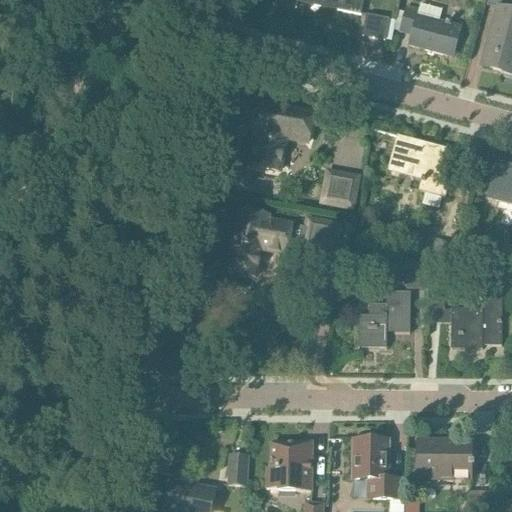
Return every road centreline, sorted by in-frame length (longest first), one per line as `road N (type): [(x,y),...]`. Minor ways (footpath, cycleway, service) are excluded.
road 1 (residential): [(130,394),(511,402)]
road 2 (unclassified): [(130,394),(200,40)]
road 3 (residential): [(511,119),(200,40)]
road 4 (track): [(0,252),(23,162),(117,0)]
road 5 (unclassified): [(105,511),(130,394)]
